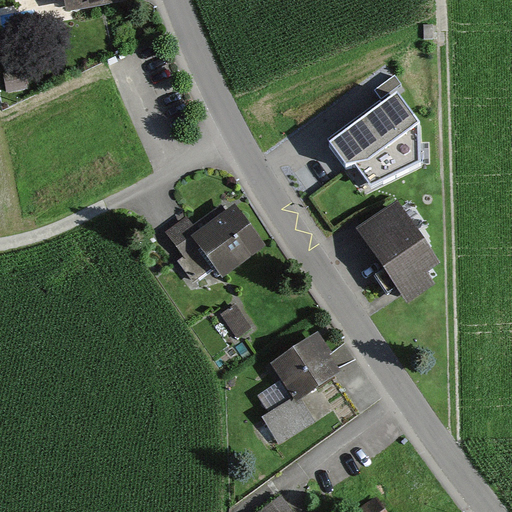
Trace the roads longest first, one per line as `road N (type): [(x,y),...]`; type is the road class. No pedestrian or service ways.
road 1 (tertiary): [(478,511),(323,287),(237,140)]
road 2 (track): [(445,48),(459,440),(450,472)]
road 3 (residential): [(0,253),(43,242),(237,140)]
road 4 (tertiary): [(237,140),(178,0)]
